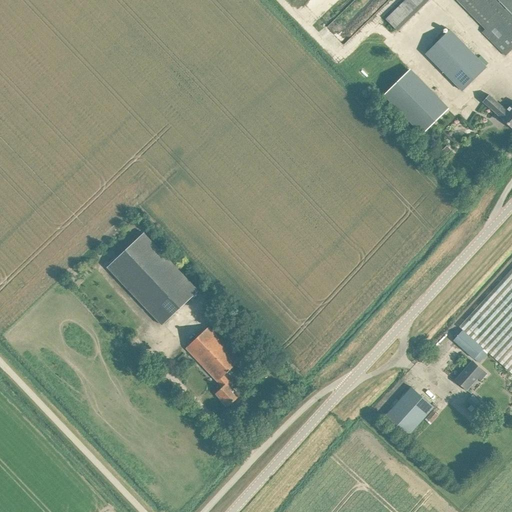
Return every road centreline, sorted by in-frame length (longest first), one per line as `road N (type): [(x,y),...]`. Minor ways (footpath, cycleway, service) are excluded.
road 1 (tertiary): [(358,369),(511,206)]
road 2 (unclassified): [(150,511),(0,355)]
road 3 (unclassified): [(198,511),(308,402),(358,369)]
road 4 (tertiary): [(233,511),(358,369)]
